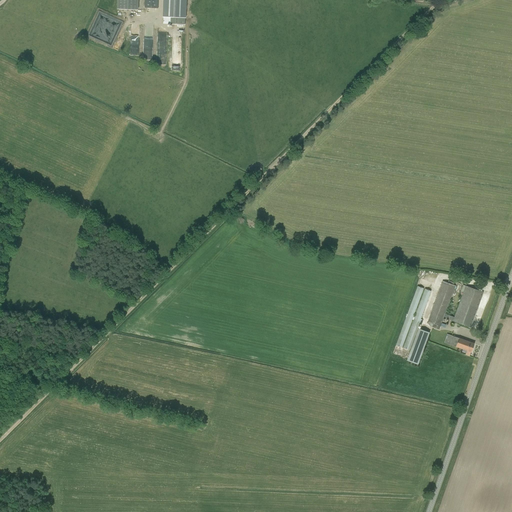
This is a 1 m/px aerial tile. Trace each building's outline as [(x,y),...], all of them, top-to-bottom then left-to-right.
[(138,0),(117,0),(117,9),(138,10),(138,0)] [(144,0),(144,8),(158,8),(157,0),(144,0)] [(164,0),(164,16),(163,24),(185,25),(185,18),(185,17),(185,0),(164,0)] [(127,55),(135,55),(135,29),(130,29),(130,33),(128,33),(127,55)] [(116,30),(108,47),(115,50),(123,34),(116,30)] [(178,50),(170,50),(169,70),(177,70),(178,50)] [(429,326),(432,327),(432,328),(439,330),(440,327),(442,327),(443,324),(441,324),(443,318),(452,322),(454,318),(445,314),(455,286),(453,285),(454,283),(448,281),(447,283),(442,281),(427,322),(428,322),(428,324),(429,326)] [(423,289),(417,286),(396,345),(402,347),(412,320),(413,320),(414,317),(413,317),(423,289)] [(465,286),(454,318),(452,322),(470,328),(483,292),(465,286)] [(413,320),(403,348),(409,350),(419,322),(421,323),(422,320),(420,320),(431,291),(425,289),(414,317),(413,320)] [(407,361),(417,365),(429,333),(418,329),(407,361)] [(447,334),(444,343),(471,352),(474,344),(447,334)]
